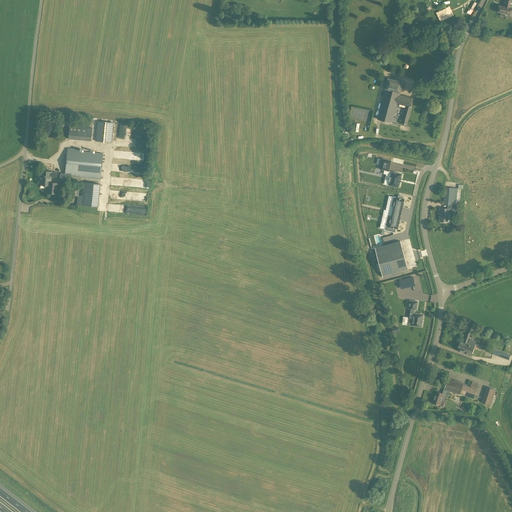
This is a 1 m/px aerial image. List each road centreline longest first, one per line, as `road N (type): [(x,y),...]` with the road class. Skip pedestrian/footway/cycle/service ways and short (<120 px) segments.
road 1 (unclassified): [(441,293),(424,200),(466,32)]
road 2 (unclassified): [(388,511),(435,345),(441,293)]
road 3 (unclassified): [(24,151),(41,0)]
road 4 (unknown): [(24,151),(46,159),(65,144),(106,146),(103,203)]
road 5 (track): [(414,410),(485,422),(511,463)]
